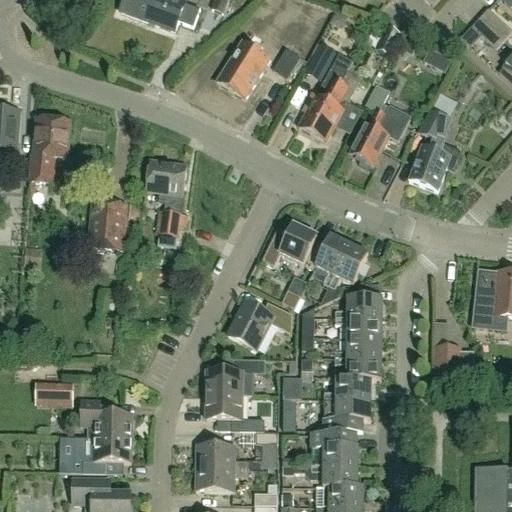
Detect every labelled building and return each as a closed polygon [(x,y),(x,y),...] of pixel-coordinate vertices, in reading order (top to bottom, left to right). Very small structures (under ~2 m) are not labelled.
[(175,35),(187,4),(175,0),(125,0),(120,16),(175,35)] [(228,0),(215,0),(211,11),(223,16),(228,0)] [(442,0),(426,0),(424,2),(433,11),(442,0)] [(481,21),(506,44),(511,37),(511,35),(488,13),(481,21)] [(337,17),(331,27),(338,31),(344,29),(347,23),(337,17)] [(506,44),(481,21),(471,30),(496,54),(506,44)] [(391,61),(402,38),(385,30),(374,54),(391,61)] [(405,41),(399,53),(412,59),(418,48),(405,41)] [(217,86),(245,104),(271,63),(243,45),(217,86)] [(304,76),(320,85),(336,56),(320,48),(304,76)] [(301,62),(286,53),(272,74),(287,84),(301,62)] [(347,75),(352,67),(339,59),(316,99),(313,97),(302,115),(307,117),(299,132),(312,139),(347,75)] [(511,62),(498,78),(511,90),(511,62)] [(347,75),(312,139),(327,148),(337,130),(340,132),(346,120),(343,119),(363,84),(347,75)] [(366,128),(351,159),(373,171),(388,142),(399,147),(411,121),(389,110),(384,120),(379,117),(389,97),(377,91),(367,110),(375,115),(368,129),(366,128)] [(453,111),(438,103),(419,138),(434,144),(430,152),(424,150),(409,184),(437,196),(447,171),(454,174),(462,156),(443,148),(453,126),(447,123),(453,111)] [(0,154),(15,155),(18,115),(0,114),(0,154)] [(39,124),(36,160),(33,159),(31,186),(51,188),(53,162),(65,163),(68,127),(39,124)] [(179,219),(182,202),(187,170),(150,165),(146,197),(159,199),(158,207),(165,208),(164,217),(160,216),(156,239),(159,240),(158,249),(175,252),(177,242),(178,242),(180,230),(186,231),(187,220),(179,219)] [(123,254),(127,208),(91,205),(87,251),(123,254)] [(316,245),(292,233),(287,244),(275,238),(261,269),(273,275),(279,262),(314,279),(325,256),(313,251),(316,245)] [(349,253),(331,244),(325,256),(314,279),(313,283),(330,291),(349,253)] [(26,252),(25,271),(40,272),(41,253),(26,252)] [(368,262),(349,253),(330,291),(321,309),(339,301),(344,294),(339,291),(340,287),(353,294),(368,262)] [(511,321),(511,278),(479,275),(473,331),(501,334),(503,321),(511,321)] [(288,295),(282,308),(294,314),(300,302),(288,295)] [(335,325),(383,327),(383,305),(348,304),(348,319),(335,319),(335,325)] [(268,306),(263,316),(245,307),(244,308),(247,309),(238,325),(236,324),(228,340),(256,354),(270,328),(292,339),(292,319),(268,306)] [(314,320),(303,320),(303,332),(314,332),(314,320)] [(383,327),(335,325),(335,332),(347,332),(347,345),(383,346),(383,327)] [(303,341),(303,353),(314,354),(314,342),(303,341)] [(334,359),(334,365),(382,365),(383,346),(347,345),(347,360),(334,359)] [(461,350),(434,350),(434,389),(461,389),(461,350)] [(313,361),(302,361),(302,373),(313,373),(313,361)] [(206,376),(206,400),(242,401),(254,401),(254,377),(265,377),(265,364),(232,364),(232,376),(206,376)] [(357,387),(371,387),(382,387),(382,365),(334,365),(334,371),(336,371),(336,385),(357,385),(357,387)] [(371,406),(371,387),(357,387),(357,385),(336,385),(336,399),(323,399),(323,406),(371,406)] [(48,388),(48,404),(72,405),(73,389),(48,388)] [(242,401),(206,400),(206,423),(231,424),(231,436),(264,436),(264,424),(242,424),(242,401)] [(88,442),(131,443),(132,419),(108,418),(108,407),(82,406),(81,429),(88,429),(88,442),(85,442),(88,442)] [(371,428),(371,406),(323,406),(322,437),(358,437),(363,437),(363,428),(371,428)] [(284,419),(283,435),(295,435),(295,419),(284,419)] [(256,448),(278,449),(278,437),(256,436),(256,448)] [(358,453),(358,437),(322,437),(311,437),(311,471),(358,472),(359,453),(358,453)] [(88,442),(85,442),(71,442),(71,477),(106,478),(107,466),(131,467),(131,443),(88,442)] [(305,456),(305,443),(281,443),(281,456),(305,456)] [(196,472),(248,473),(249,465),(235,465),(235,449),(196,449),(196,472)] [(295,478),(305,478),(310,484),(323,484),(323,494),(358,495),(358,472),(311,471),(295,471),(295,478)] [(248,473),(196,472),(195,495),(234,496),(235,480),(248,481),(248,473)] [(511,511),(511,474),(476,474),(475,511),(511,511)] [(73,509),(92,509),(92,511),(129,511),(130,497),(101,496),(101,483),(73,483),(73,509)] [(317,494),(316,511),(363,511),(364,495),(358,495),(323,494),(317,494)] [(255,497),(255,510),(277,510),(277,498),(255,497)] [(283,499),(282,510),(292,511),(292,499),(283,499)]
